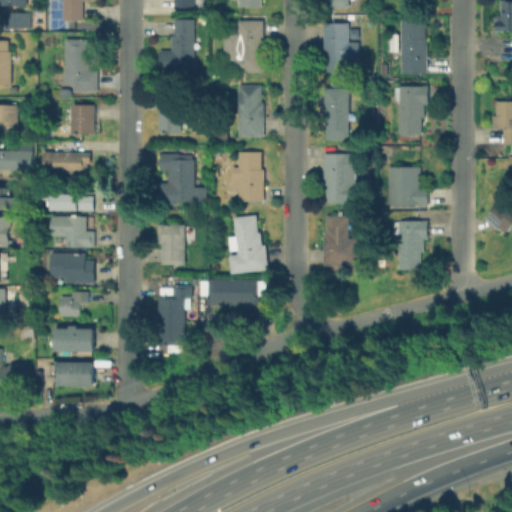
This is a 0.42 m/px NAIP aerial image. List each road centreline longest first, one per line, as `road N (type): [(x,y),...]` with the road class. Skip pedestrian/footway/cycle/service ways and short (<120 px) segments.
road 1 (residential): [(129,0),(127,407)]
road 2 (residential): [(511,277),(299,333),(127,407)]
road 3 (motorway): [(467,393),(283,434),(108,511)]
road 4 (residential): [(292,0),(291,279),(299,333)]
road 5 (residential): [(460,0),(458,292)]
road 6 (motorway): [(258,511),(375,462),(511,418)]
road 7 (motorway): [(340,440),(185,511)]
road 8 (motorway): [(369,511),(511,452)]
road 9 (motorway): [(467,393),(340,440)]
road 10 (residential): [(127,407),(0,417)]
